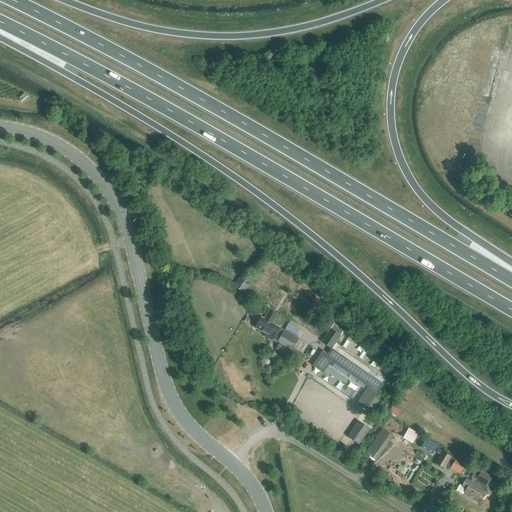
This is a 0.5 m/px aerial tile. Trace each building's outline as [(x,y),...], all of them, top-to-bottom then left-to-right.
[(244,277),(237,289),(243,293),(251,281),(244,277)] [(272,324),(276,315),(269,310),(264,319),(261,318),(255,328),(265,334),(264,336),(271,341),(273,338),(278,340),(277,343),(278,344),(275,350),(285,356),(286,355),(300,362),(304,356),(292,349),(298,339),(284,331),(278,328),(278,327),(272,324)] [(340,316),(333,312),(330,317),(336,321),(340,316)] [(321,342),(331,349),(344,330),(334,324),(321,342)] [(323,351),(312,366),(322,373),(330,361),(368,387),(356,404),(365,410),(383,385),(331,349),(328,354),(323,351)] [(357,421),(347,437),(358,445),(369,429),(357,421)] [(392,436),(380,428),(364,452),(375,460),(392,436)] [(417,434),(408,429),(403,438),(411,443),(417,434)] [(431,454),(437,445),(426,438),(420,448),(431,454)] [(436,453),(440,455),(434,464),(443,469),(445,466),(455,471),(456,470),(460,472),(465,464),(455,458),(455,459),(438,449),(436,453)] [(491,478),(476,469),(471,478),(472,479),(470,481),(466,478),(460,487),(465,490),(463,493),(480,504),(488,491),(478,485),(479,483),(486,488),(491,478)]
